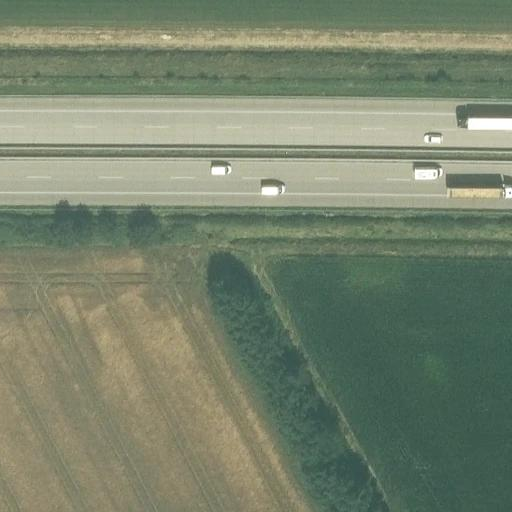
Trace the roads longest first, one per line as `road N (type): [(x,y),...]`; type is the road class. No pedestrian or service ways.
road 1 (motorway): [(0,181),(511,186)]
road 2 (motorway): [(511,127),(0,125)]
